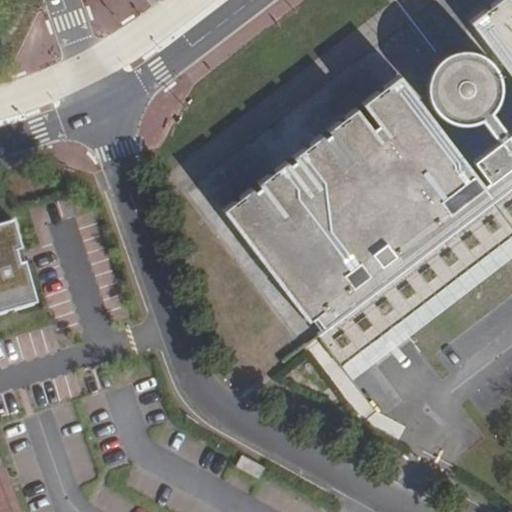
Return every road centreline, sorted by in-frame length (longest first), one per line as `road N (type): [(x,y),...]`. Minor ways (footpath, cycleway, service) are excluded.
road 1 (unclassified): [(99,107),(184,352),(212,398),(411,511)]
road 2 (unclassified): [(249,0),(99,107)]
